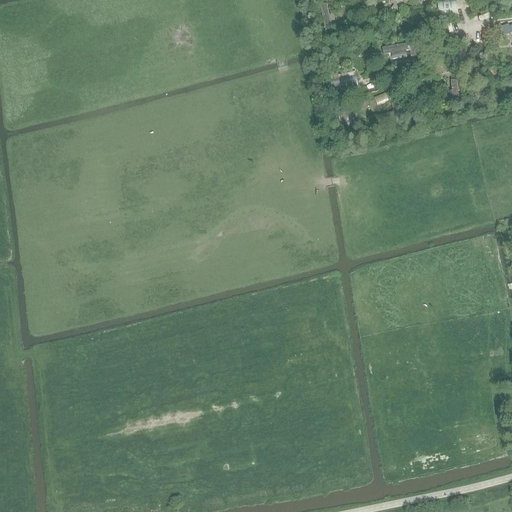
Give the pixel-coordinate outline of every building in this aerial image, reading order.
[(405,11),(411,0),(394,0),(393,3),(405,11)] [(324,3),(326,29),(333,29),(331,3),(324,3)] [(511,23),(503,27),(507,35),(511,33),(511,23)] [(411,43),(385,47),(386,55),(394,54),(395,58),(419,55),(417,38),(410,39),(411,43)] [(334,97),(363,90),(358,71),(329,78),(334,97)] [(461,80),(452,80),(453,101),(462,101),(461,80)] [(398,111),(378,117),(379,122),(404,115),(401,104),(396,105),(398,111)]
